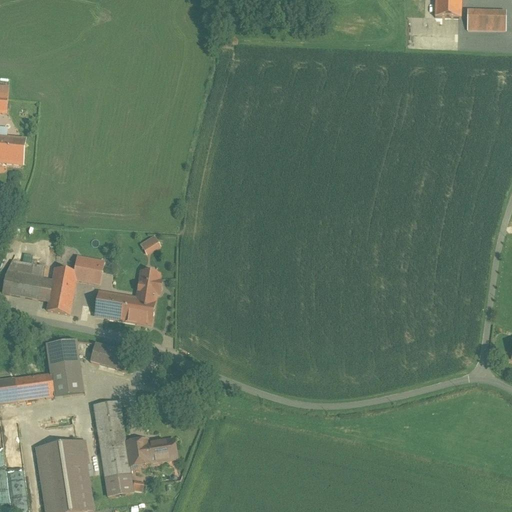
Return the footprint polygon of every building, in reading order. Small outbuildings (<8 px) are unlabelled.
[(343,0),(334,0),(335,16),(343,16),(343,0)] [(408,0),(389,0),(389,36),(407,37),(408,0)] [(462,0),(436,0),(436,19),(461,20),(462,0)] [(506,21),(468,20),(468,32),(506,33),(506,21)] [(0,115),(7,117),(10,90),(0,88),(0,115)] [(26,143),(0,140),(0,166),(23,169),(26,143)] [(154,238),(140,247),(147,258),(161,249),(154,238)] [(103,265),(79,261),(77,275),(78,276),(76,283),(99,287),(103,265)] [(45,269),(13,264),(7,276),(13,277),(43,283),(45,269)] [(77,275),(56,271),(53,285),(50,304),(48,313),(70,317),(76,283),(78,276),(77,275)] [(159,278),(142,275),(138,302),(140,302),(155,304),(156,296),(160,296),(162,284),(158,284),(159,278)] [(13,277),(7,276),(3,296),(10,297),(13,277)] [(43,283),(13,277),(10,297),(39,302),(43,283)] [(53,285),(43,283),(39,302),(50,304),(53,285)] [(138,302),(100,295),(96,319),(151,328),(155,304),(140,302),(138,302)] [(61,377),(16,383),(15,382),(0,384),(0,407),(19,405),(19,404),(64,398),(64,399),(84,396),(77,343),(57,346),(61,377)] [(130,356),(96,347),(91,365),(125,374),(130,356)] [(120,405),(94,409),(108,494),(133,490),(130,470),(126,447),(120,405)] [(174,442),(149,447),(148,443),(126,447),(130,470),(151,467),(151,466),(178,462),(174,442)] [(86,444),(37,452),(46,511),(94,511),(87,466),(89,466),(86,444)]
